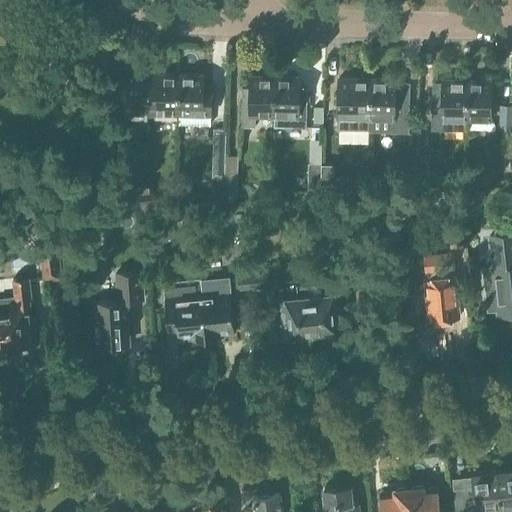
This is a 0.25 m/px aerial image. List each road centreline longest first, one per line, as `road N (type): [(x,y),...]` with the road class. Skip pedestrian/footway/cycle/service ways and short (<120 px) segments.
road 1 (residential): [(0,448),(511,397)]
road 2 (residential): [(511,27),(245,24)]
road 3 (residential): [(245,24),(122,0)]
